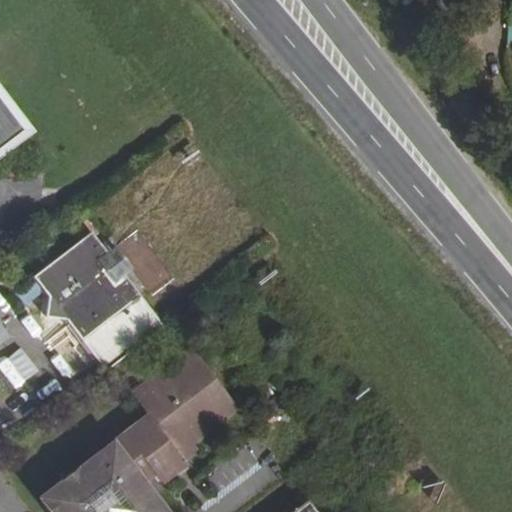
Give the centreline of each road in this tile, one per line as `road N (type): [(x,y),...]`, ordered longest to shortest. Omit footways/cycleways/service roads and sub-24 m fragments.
road 1 (primary): [(250,0),(376,140),(475,227)]
road 2 (primary): [(475,227),(426,134),(319,0)]
